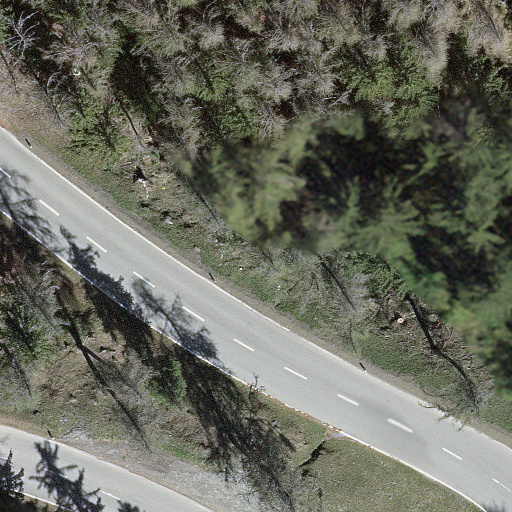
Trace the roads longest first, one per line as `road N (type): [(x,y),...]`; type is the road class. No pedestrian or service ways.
road 1 (tertiary): [(511,488),(206,322),(0,166)]
road 2 (tertiary): [(0,453),(145,511)]
